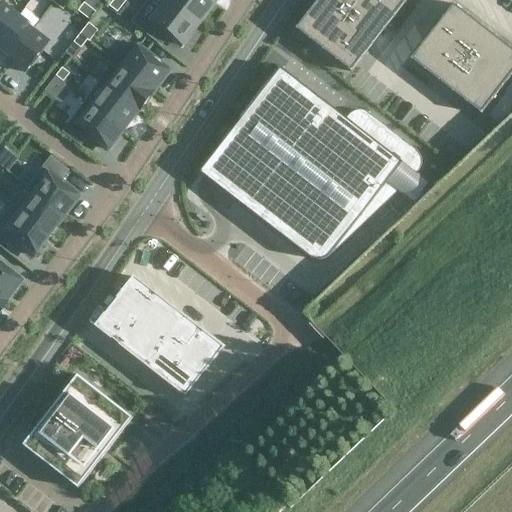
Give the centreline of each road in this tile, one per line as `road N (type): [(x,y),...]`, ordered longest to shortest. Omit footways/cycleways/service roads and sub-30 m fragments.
road 1 (unclassified): [(148,205),(301,333),(104,511)]
road 2 (unclassified): [(0,413),(148,205)]
road 3 (unclassified): [(148,205),(285,0)]
road 4 (residential): [(117,188),(242,0)]
road 5 (residential): [(0,341),(117,188)]
road 6 (motorway): [(511,396),(389,511)]
road 7 (residential): [(117,188),(0,97)]
